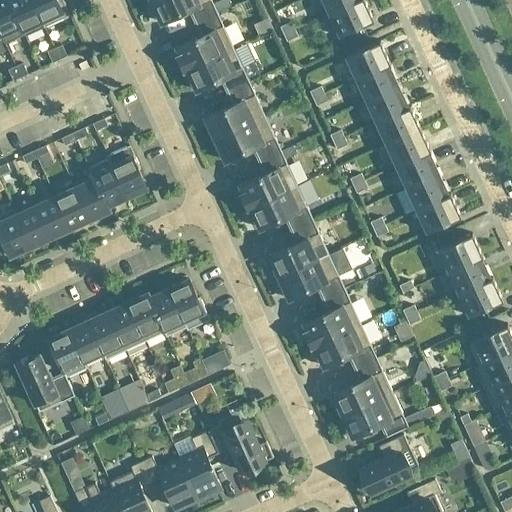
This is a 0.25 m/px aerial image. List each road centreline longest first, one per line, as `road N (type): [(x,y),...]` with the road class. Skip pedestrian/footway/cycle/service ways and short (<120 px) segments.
road 1 (residential): [(331,481),(204,208)]
road 2 (residential): [(410,0),(511,221)]
road 3 (residential): [(204,208),(107,0)]
road 4 (residential): [(10,295),(204,208)]
